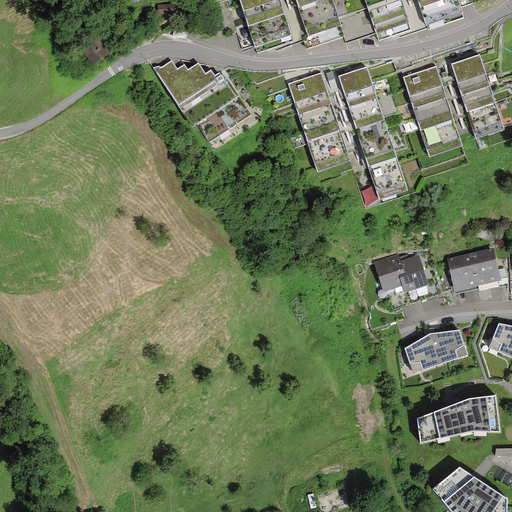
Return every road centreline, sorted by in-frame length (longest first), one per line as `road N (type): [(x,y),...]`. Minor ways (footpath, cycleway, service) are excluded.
road 1 (residential): [(511,6),(476,28),(397,52),(266,66),(175,48),(110,70)]
road 2 (unclassified): [(110,70),(43,117),(0,133)]
